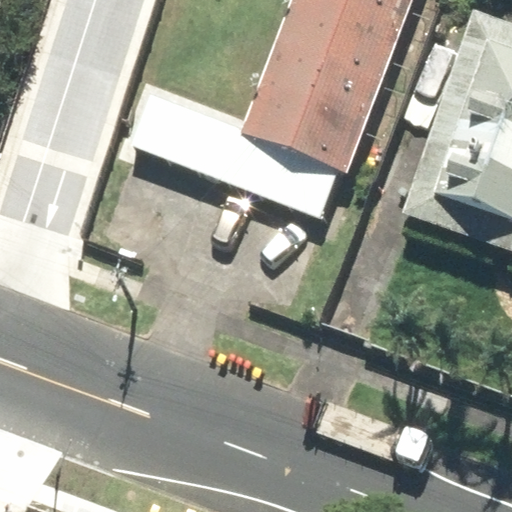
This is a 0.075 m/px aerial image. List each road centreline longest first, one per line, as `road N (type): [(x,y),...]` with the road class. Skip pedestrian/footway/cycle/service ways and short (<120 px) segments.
road 1 (residential): [(0,350),(429,511)]
road 2 (residential): [(111,0),(0,321)]
